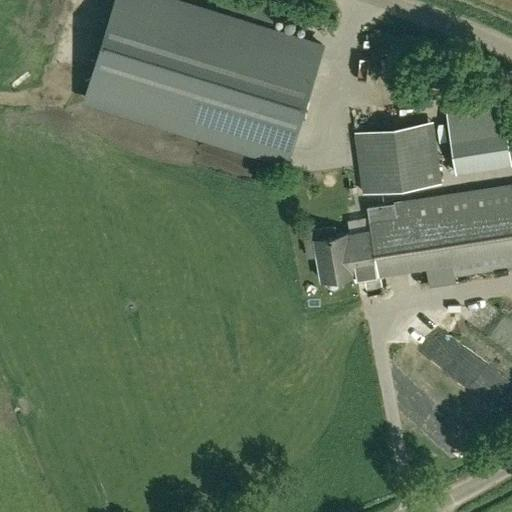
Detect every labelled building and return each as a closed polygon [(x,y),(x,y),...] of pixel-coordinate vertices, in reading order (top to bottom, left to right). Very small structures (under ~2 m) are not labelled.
[(113,0),(84,98),(288,161),(323,46),(174,0),(113,0)] [(447,66),(424,67),(425,85),(448,84),(447,66)] [(456,173),(511,163),(511,158),(503,101),(446,110),(456,173)] [(421,164),(416,124),(355,132),(363,193),(439,183),(436,162),(421,164)] [(349,232),(337,234),(335,225),(304,230),(309,256),(317,254),(321,280),(353,275),(354,277),(425,266),(428,286),(454,282),(453,274),(511,264),(511,183),(369,206),(372,230),(349,233),(349,232)] [(429,366),(447,363),(443,335),(424,338),(429,366)]
